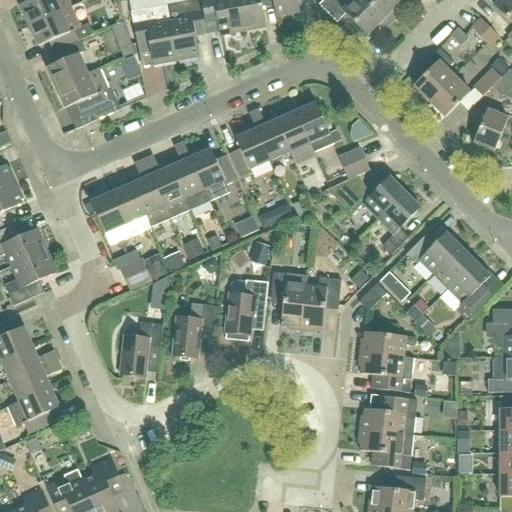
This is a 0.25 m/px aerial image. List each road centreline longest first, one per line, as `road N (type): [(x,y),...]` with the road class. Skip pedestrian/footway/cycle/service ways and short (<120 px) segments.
road 1 (residential): [(55,176),(95,271),(75,310),(77,334),(110,405),(133,416),(164,413),(253,370),(277,367),(318,386),(328,403),(325,444),(281,495)]
road 2 (residential): [(55,176),(308,66),(338,73),(360,96)]
road 3 (residential): [(360,96),(511,242)]
road 4 (residential): [(0,47),(55,176)]
road 5 (residential): [(456,0),(360,96)]
